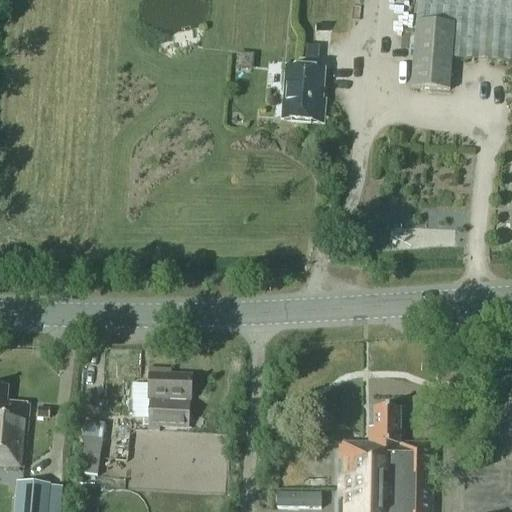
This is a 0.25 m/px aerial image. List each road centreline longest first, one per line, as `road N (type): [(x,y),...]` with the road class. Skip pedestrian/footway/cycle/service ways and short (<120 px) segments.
road 1 (tertiary): [(511,297),(128,317),(0,313)]
road 2 (track): [(247,511),(259,312)]
